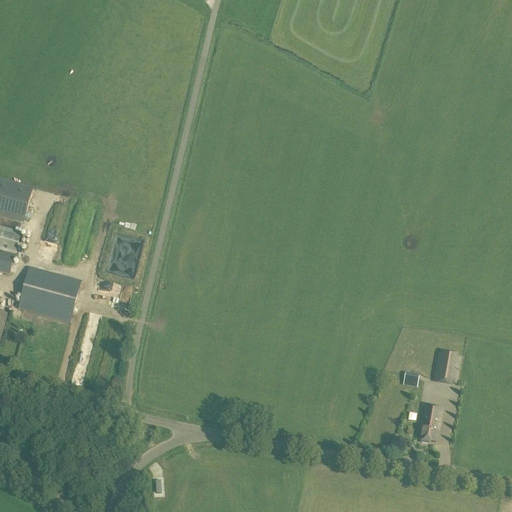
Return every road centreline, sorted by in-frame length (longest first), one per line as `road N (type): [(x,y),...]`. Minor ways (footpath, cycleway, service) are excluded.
road 1 (tertiary): [(209,433),(511,490)]
road 2 (tertiary): [(209,433),(0,383)]
road 3 (tertiary): [(110,511),(121,485),(159,449),(209,433)]
